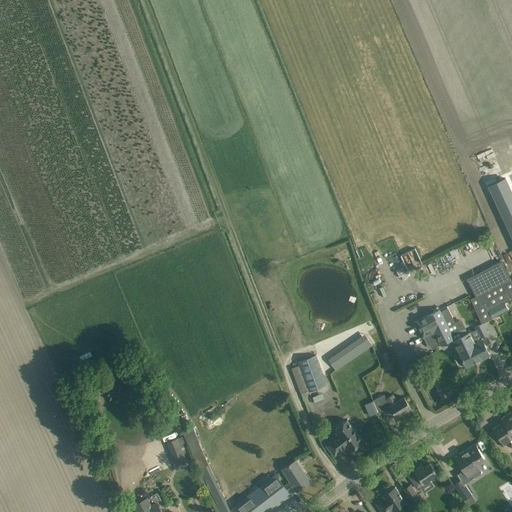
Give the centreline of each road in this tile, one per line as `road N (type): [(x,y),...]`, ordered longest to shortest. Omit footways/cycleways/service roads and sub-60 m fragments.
road 1 (unclassified): [(312,511),(433,422),(511,377)]
road 2 (unknown): [(490,270),(397,325),(399,349),(433,422)]
